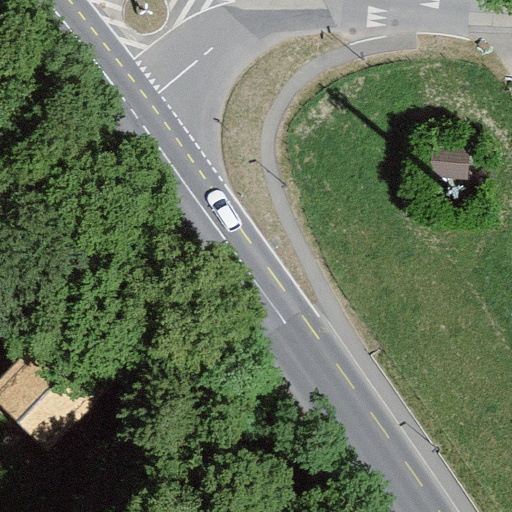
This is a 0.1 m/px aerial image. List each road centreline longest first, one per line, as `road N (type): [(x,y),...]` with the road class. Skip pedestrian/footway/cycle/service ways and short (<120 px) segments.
road 1 (tertiary): [(421,511),(134,112)]
road 2 (residential): [(302,0),(210,52),(134,112)]
road 3 (tertiary): [(134,112),(45,0)]
